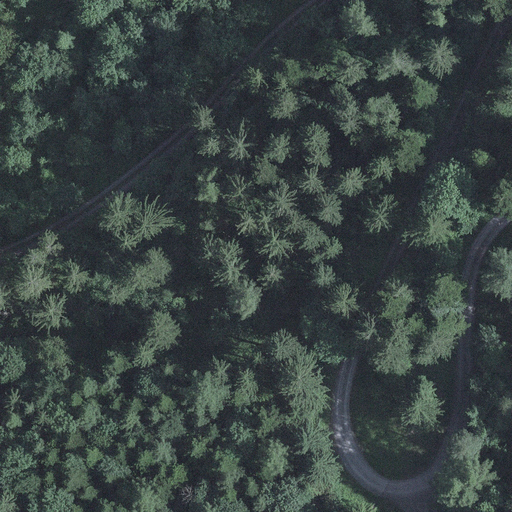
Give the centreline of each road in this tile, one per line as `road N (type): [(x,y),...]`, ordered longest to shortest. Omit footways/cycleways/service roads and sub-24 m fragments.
road 1 (track): [(511,215),(476,255),(460,426),(443,467),(409,491),(375,488),(350,459),(340,416),(352,353),(392,255),(511,19)]
road 2 (track): [(325,0),(104,198),(0,258)]
